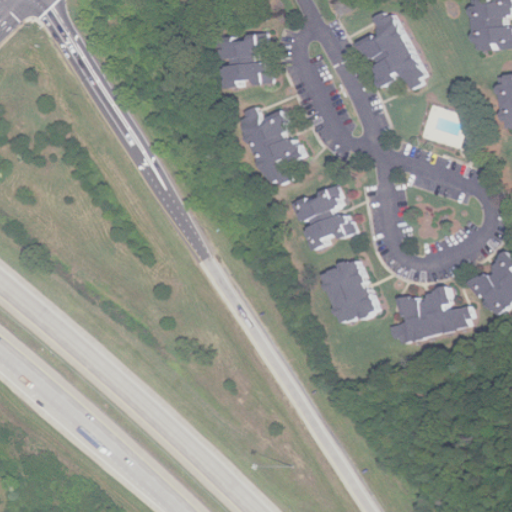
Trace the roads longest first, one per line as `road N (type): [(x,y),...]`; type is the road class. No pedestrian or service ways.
road 1 (motorway): [(370,511),(168,184)]
road 2 (motorway): [(256,511),(0,281)]
road 3 (motorway): [(0,348),(182,511)]
road 4 (motorway): [(168,184),(57,0)]
